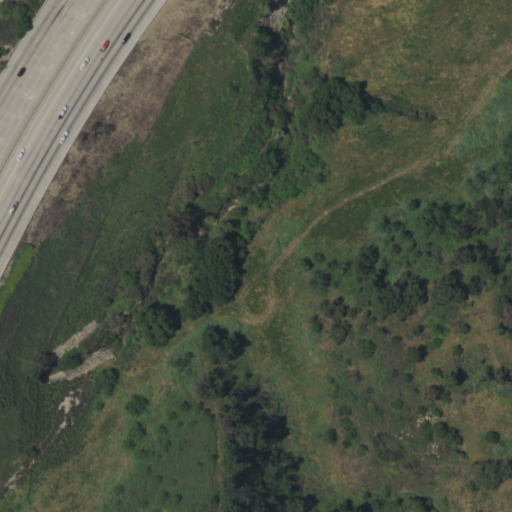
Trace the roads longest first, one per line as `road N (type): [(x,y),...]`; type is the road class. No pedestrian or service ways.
road 1 (motorway): [(0,230),(133,0)]
road 2 (motorway): [(77,0),(0,123)]
